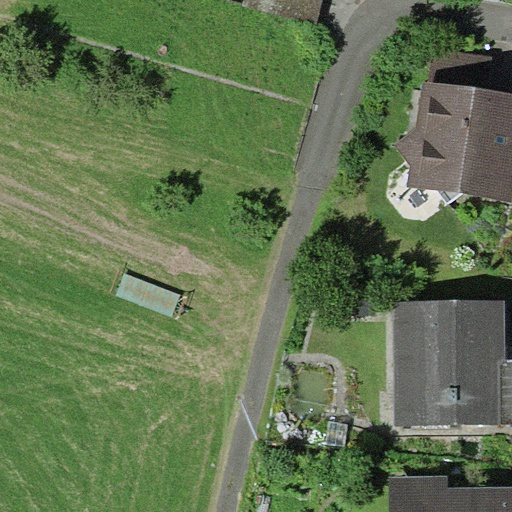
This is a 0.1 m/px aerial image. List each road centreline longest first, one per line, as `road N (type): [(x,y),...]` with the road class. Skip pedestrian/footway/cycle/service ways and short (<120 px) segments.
road 1 (track): [(316,168),(244,511)]
road 2 (residential): [(511,29),(434,18),(386,21)]
